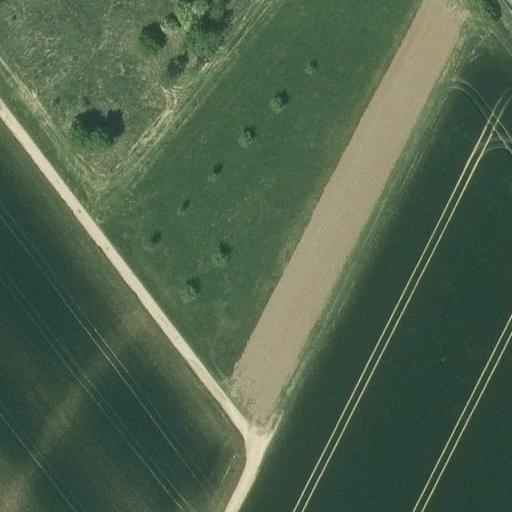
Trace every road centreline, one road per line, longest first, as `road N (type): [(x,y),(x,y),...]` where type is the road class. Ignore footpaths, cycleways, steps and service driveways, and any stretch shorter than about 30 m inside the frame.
road 1 (track): [(232,511),(260,450),(0,113)]
road 2 (track): [(476,25),(260,450)]
